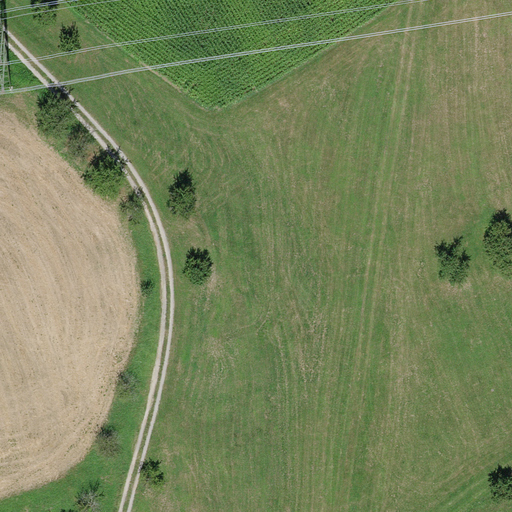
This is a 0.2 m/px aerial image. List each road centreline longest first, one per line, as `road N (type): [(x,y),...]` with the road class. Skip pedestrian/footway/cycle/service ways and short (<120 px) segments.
road 1 (track): [(118,511),(155,376),(165,306),(158,245),(100,141),(0,38)]
road 2 (track): [(339,511),(412,0)]
